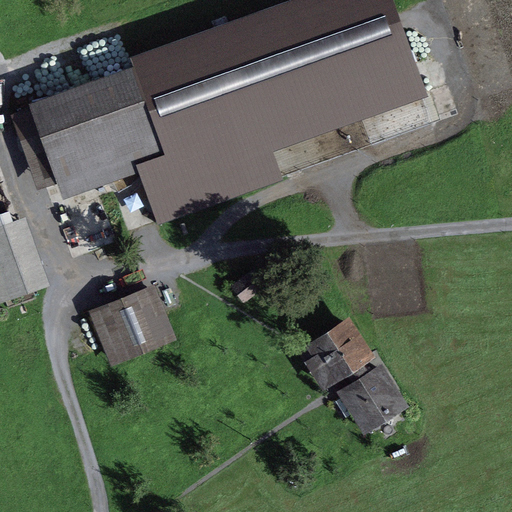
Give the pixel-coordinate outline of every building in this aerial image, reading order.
[(134,61),(28,98),(37,122),(17,130),(37,186),(57,180),(63,196),(139,166),(158,222),(284,179),(273,148),(430,92),(396,0),(273,0),(130,51),(134,61)] [(27,214),(0,222),(0,298),(50,282),(27,214)] [(252,271),(232,284),(244,300),(265,286),(252,271)] [(88,310),(112,364),(179,337),(154,282),(88,310)] [(349,310),(304,341),(312,352),(304,358),(323,386),(376,353),(349,310)] [(381,359),(337,388),(364,431),(409,403),(381,359)]
